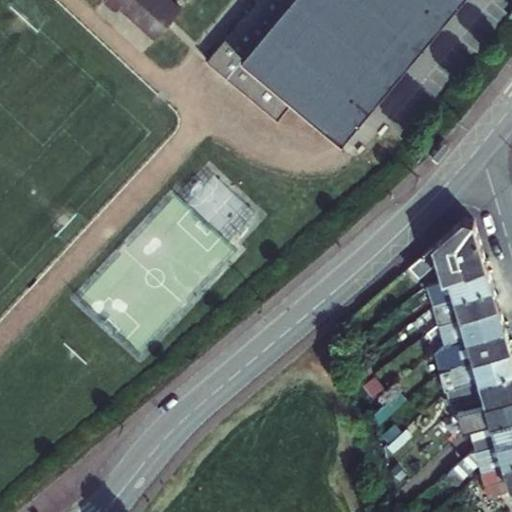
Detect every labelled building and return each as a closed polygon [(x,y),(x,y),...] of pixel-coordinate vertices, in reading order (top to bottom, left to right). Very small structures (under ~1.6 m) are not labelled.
[(140,0),(162,20),(181,0),(140,0)] [(463,0),(255,0),(203,60),(272,122),(290,102),(336,143),(463,0)] [(437,254),(444,271),(486,258),(474,215),(465,213),(410,262),(419,270),(437,254)] [(453,279),(456,289),(492,278),(486,258),(444,271),(426,277),(429,286),(453,279)] [(435,306),(439,318),(498,299),(492,278),(456,289),(459,299),(435,306)] [(429,286),(432,296),(456,289),(453,279),(429,286)] [(435,306),(459,299),(456,289),(432,296),(435,306)] [(445,340),(469,333),(505,323),(498,299),(439,318),(441,327),(445,340)] [(443,363),(451,360),(511,341),(505,323),(469,333),(445,340),(437,343),(443,363)] [(458,381),(481,375),(511,365),(511,346),(511,341),(451,360),(443,363),(449,384),(452,383),(458,381)] [(457,404),(464,402),(511,387),(511,365),(481,375),(458,381),(452,383),(457,404)] [(511,387),(464,402),(467,412),(490,405),(493,415),(511,409),(511,387)] [(490,405),(467,412),(470,422),(493,415),(490,405)] [(511,409),(493,415),(496,425),(473,431),(477,444),(511,433),(511,409)] [(470,422),(473,431),(496,425),(493,415),(470,422)] [(511,455),(511,433),(477,444),(481,455),(503,449),(505,457),(511,455)] [(481,455),(483,464),(505,457),(503,449),(481,455)] [(511,455),(505,457),(508,466),(486,473),(490,486),(511,478),(511,455)] [(483,464),(486,473),(508,466),(505,457),(483,464)]
